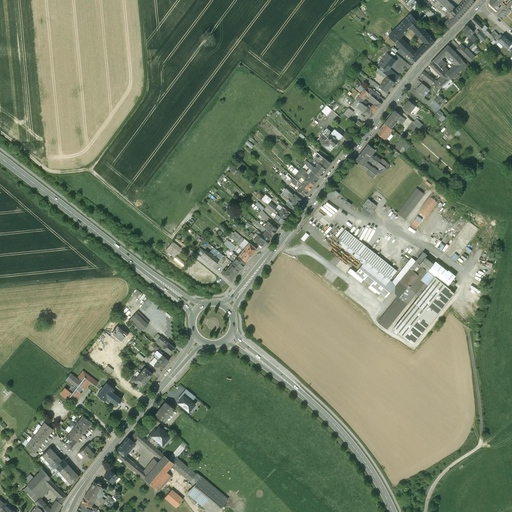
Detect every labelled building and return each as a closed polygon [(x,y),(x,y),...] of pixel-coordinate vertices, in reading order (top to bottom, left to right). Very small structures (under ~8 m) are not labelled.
[(437,0),(441,3),(448,10),(459,20),(475,2),(472,0),(464,0),(456,10),(445,0),(437,0)] [(502,2),(499,0),(491,0),(489,3),(497,11),(500,8),(498,7),(502,2)] [(445,13),(448,10),(441,3),(437,7),(440,10),(442,10),(444,12),(443,13),(444,14),(445,13)] [(445,24),(450,29),(459,20),(448,10),(445,13),(451,18),(445,24)] [(425,44),(431,38),(417,21),(411,13),(404,20),(410,26),(425,44)] [(474,18),(471,21),(475,25),(479,28),(480,29),(481,29),(484,31),(487,28),(485,25),(483,26),(474,18)] [(410,26),(404,20),(393,31),(400,37),(410,26)] [(467,25),(462,31),(469,37),(471,39),(472,38),(470,36),(473,33),(474,32),(467,25)] [(419,58),(416,53),(400,37),(393,31),(389,36),(408,56),(406,58),(413,65),(415,62),(419,58)] [(495,38),(499,35),(494,31),(491,35),(487,31),(484,33),(492,41),(494,39),(495,38)] [(480,32),(479,33),(477,35),(483,41),(486,38),(480,32)] [(503,37),(499,41),(507,49),(511,43),(504,36),(503,37)] [(416,53),(419,58),(435,42),(431,38),(425,44),(416,53)] [(457,49),(459,47),(453,41),(450,43),(457,49)] [(442,51),(446,55),(452,62),(459,56),(448,45),(442,51)] [(459,47),(457,49),(467,59),(470,56),(465,50),(466,49),(461,45),(459,47)] [(383,72),(395,82),(399,77),(389,69),(396,61),(387,54),(379,64),(385,69),(383,72)] [(433,60),(437,64),(442,59),(443,58),(439,54),(433,60)] [(467,64),(459,56),(452,62),(456,65),(453,68),(457,73),(467,64)] [(457,73),(453,68),(449,71),(444,67),(446,65),(441,61),(442,60),(442,59),(437,64),(442,69),(443,70),(446,73),(451,79),(457,73)] [(433,60),(429,65),(442,77),(446,73),(443,70),(442,69),(437,64),(433,60)] [(379,86),(387,92),(389,90),(395,82),(383,72),(378,68),(376,71),(384,78),(385,76),(387,78),(379,86)] [(425,70),(421,75),(432,84),(436,81),(427,74),(427,72),(425,70)] [(439,89),(451,79),(446,73),(442,77),(434,85),(439,89)] [(422,84),(416,91),(424,98),(426,95),(428,93),(430,90),(422,84)] [(372,95),(369,93),(366,90),(364,89),(361,93),(359,95),(364,100),(367,95),(368,96),(367,98),(369,99),(372,95)] [(379,108),(382,104),(379,101),(378,101),(380,97),(379,96),(375,92),(371,90),(369,93),(372,95),(369,99),(375,105),(379,108)] [(434,100),(440,106),(444,101),(439,96),(434,100)] [(409,100),(403,107),(410,113),(416,106),(409,100)] [(364,114),(368,108),(365,105),(362,103),(361,102),(357,108),(361,111),(361,112),(364,114)] [(326,105),(321,111),(326,115),(332,110),(326,105)] [(375,113),(379,108),(375,105),(374,106),(373,106),(371,108),(370,106),(368,108),(375,113)] [(348,108),(344,113),(349,118),(353,112),(348,108)] [(370,118),(375,113),(368,108),(364,114),(370,118)] [(438,119),(442,115),(443,114),(439,110),(434,116),(438,119)] [(395,111),(385,123),(391,128),(398,120),(402,124),(405,120),(401,116),(395,111)] [(414,122),(420,128),(423,125),(417,119),(414,122)] [(418,131),(420,128),(414,122),(413,122),(408,127),(412,130),(409,133),(411,135),(416,129),(418,131)] [(385,123),(378,132),(386,139),(391,133),(390,132),(392,129),(391,128),(385,123)] [(324,145),(331,151),(334,147),(343,136),(334,129),(332,132),(328,129),(318,141),(323,145),(324,145)] [(402,138),(398,143),(403,146),(407,142),(402,138)] [(363,150),(379,162),(381,160),(376,156),(373,156),(372,155),(376,150),(368,144),(363,150)] [(363,150),(356,160),(363,165),(366,163),(369,159),(376,165),(379,162),(363,150)] [(327,169),(331,163),(325,158),(322,161),(321,160),(319,158),(322,155),(319,153),(314,159),(319,163),(327,169)] [(305,164),(307,166),(308,167),(312,170),(314,168),(312,167),(313,167),(306,161),(304,163),(305,164)] [(387,162),(385,163),(383,166),(379,162),(376,165),(380,168),(380,170),(378,171),(382,174),(390,166),(389,165),(389,164),(387,162)] [(320,177),(327,169),(319,163),(316,168),(315,167),(314,168),(312,170),(313,171),(320,177)] [(373,178),(378,172),(373,169),(366,163),(363,165),(369,170),(367,173),(373,178)] [(314,184),(320,177),(313,171),(309,176),(308,174),(306,173),(304,176),(314,184)] [(309,191),(314,184),(304,176),(303,175),(300,178),(299,178),(297,181),(298,182),(309,191)] [(291,182),(292,180),(291,178),(290,179),(287,176),(287,177),(284,180),(288,184),(291,182)] [(303,198),(309,191),(298,182),(296,185),(298,186),(300,187),(296,191),(303,198)] [(398,213),(398,214),(405,219),(423,194),(423,195),(424,194),(417,189),(398,213)] [(290,198),(298,204),(302,199),(295,193),(292,196),(290,194),(288,196),(290,198)] [(262,199),(268,204),(269,202),(272,199),(266,194),(262,199)] [(439,199),(433,194),(412,224),(418,228),(439,199)] [(298,204),(290,198),(288,196),(286,198),(289,201),(286,204),(294,210),(298,204)] [(368,199),(363,206),(364,207),(362,210),(369,215),(377,206),(368,199)] [(278,212),(286,219),(291,213),(283,207),(282,208),(280,211),(278,212)] [(274,218),(282,224),(286,219),(278,212),(275,209),(273,211),(277,215),(275,217),(274,218)] [(269,217),(262,211),(261,210),(258,214),(266,221),(269,217)] [(440,215),(434,210),(419,229),(426,234),(440,215)] [(310,217),(301,229),(306,232),(309,235),(351,268),(348,272),(361,282),(364,279),(371,284),(368,288),(376,293),(376,292),(379,294),(381,292),(386,297),(392,290),(399,296),(378,322),(387,329),(415,294),(419,297),(394,328),(414,344),(455,293),(451,290),(456,284),(452,281),(456,276),(448,270),(448,271),(424,252),(416,261),(412,258),(409,261),(405,257),(402,260),(407,264),(390,284),(388,283),(397,271),(333,220),(326,229),(310,217)] [(265,228),(273,235),(280,227),(270,218),(264,225),(263,227),(265,228)] [(368,225),(362,238),(368,241),(373,232),(375,233),(377,229),(373,227),(368,225)] [(269,240),(273,235),(265,228),(264,230),(265,231),(262,234),(269,240)] [(230,237),(238,244),(244,238),(235,231),(233,233),(230,237)] [(309,235),(306,232),(301,239),(304,241),(309,235)] [(194,236),(201,241),(203,239),(196,233),(194,236)] [(265,244),(269,240),(262,234),(260,237),(258,239),(263,242),(265,244)] [(238,244),(240,246),(244,249),(249,243),(244,238),(238,244)] [(228,248),(231,251),(235,246),(230,241),(229,242),(227,240),(223,244),(228,248)] [(181,248),(173,242),(165,251),(173,257),(181,248)] [(243,250),(251,256),(257,249),(252,246),(249,243),(244,249),(243,250)] [(448,244),(444,250),(449,253),(453,247),(448,244)] [(209,253),(219,260),(223,255),(216,250),(214,248),(213,247),(209,253)] [(196,253),(200,257),(204,252),(200,248),(196,253)] [(245,263),(251,256),(243,250),(239,254),(237,256),(245,263)] [(200,257),(214,268),(217,263),(219,260),(209,253),(208,254),(205,251),(204,252),(200,257)] [(239,269),(245,263),(237,256),(233,253),(230,257),(234,260),(232,263),(239,269)] [(182,263),(176,257),(173,260),(183,268),(186,264),(183,262),(182,263)] [(230,281),(239,269),(232,263),(226,269),(225,268),(221,273),(230,281)] [(145,311),(153,301),(148,297),(141,307),(145,311)] [(145,318),(138,311),(129,320),(136,327),(139,330),(141,332),(149,323),(145,318)] [(175,319),(165,311),(163,313),(167,317),(172,320),(173,321),(175,319)] [(162,348),(167,342),(160,336),(156,341),(155,342),(162,348)] [(167,342),(162,348),(170,354),(174,348),(167,342)] [(153,355),(158,360),(162,355),(157,351),(153,355)] [(138,353),(135,356),(142,361),(144,358),(138,353)] [(158,360),(164,366),(169,360),(162,355),(158,360)] [(164,366),(158,360),(153,366),(160,372),(164,366)] [(107,365),(103,371),(109,376),(113,370),(107,365)] [(152,374),(144,367),(141,371),(140,373),(147,380),(152,374)] [(65,388),(61,393),(69,400),(71,397),(75,401),(81,393),(80,392),(83,388),(84,389),(90,381),(96,385),(98,382),(83,371),(78,377),(80,378),(79,379),(71,373),(66,379),(74,385),(73,387),(72,385),(68,390),(65,388)] [(147,380),(140,373),(136,377),(134,376),(130,381),(140,388),(141,386),(142,386),(147,380)] [(114,389),(106,383),(103,388),(101,386),(99,389),(101,390),(97,395),(104,401),(106,398),(109,400),(109,401),(110,400),(112,402),(112,403),(113,403),(116,405),(116,406),(116,405),(117,403),(119,404),(121,402),(119,401),(120,399),(121,399),(120,399),(117,397),(118,396),(117,396),(114,394),(115,394),(114,394),(111,392),(114,389)] [(186,389),(178,399),(180,400),(182,398),(180,396),(182,394),(191,402),(196,397),(186,389)] [(180,400),(178,403),(189,412),(195,405),(191,402),(182,394),(180,396),(182,398),(180,400)] [(175,410),(165,402),(155,414),(164,422),(175,410)] [(82,415),(79,419),(88,426),(91,422),(82,415)] [(79,419),(76,424),(85,431),(88,426),(79,419)] [(44,422),(41,426),(50,433),(53,429),(44,422)] [(76,424),(72,429),(81,436),(85,431),(76,424)] [(41,426),(38,430),(47,437),(50,433),(41,426)] [(152,432),(150,435),(162,446),(167,440),(165,439),(168,435),(159,427),(154,433),(152,432)] [(69,433),(78,440),(81,436),(72,429),(69,433)] [(38,430),(35,434),(43,441),(47,437),(38,430)] [(137,439),(161,459),(164,455),(136,431),(132,435),(130,439),(134,442),(137,439)] [(78,440),(69,433),(66,437),(75,444),(78,440)] [(35,434),(32,438),(40,445),(43,441),(35,434)] [(130,439),(128,437),(117,450),(119,452),(116,455),(123,461),(127,457),(125,456),(135,443),(134,442),(130,439)] [(32,438),(28,442),(37,449),(40,445),(32,438)] [(37,449),(28,442),(25,446),(31,451),(34,453),(37,449)] [(81,457),(90,450),(86,446),(78,453),(81,457)] [(42,455),(45,459),(54,452),(50,448),(42,455)] [(94,455),(90,450),(81,457),(86,462),(94,455)] [(45,459),(49,464),(58,456),(54,452),(45,459)] [(161,459),(158,463),(144,479),(158,491),(171,476),(165,471),(170,465),(173,463),(164,455),(161,459)] [(55,467),(62,461),(62,460),(58,456),(49,464),(53,468),(55,467)] [(143,471),(127,457),(123,461),(144,479),(158,463),(153,459),(146,467),(146,468),(143,471)] [(196,474),(177,458),(173,463),(170,465),(194,485),(187,493),(209,511),(216,511),(228,499),(197,473),(196,474)] [(55,467),(59,471),(67,464),(63,459),(62,460),(62,461),(55,467)] [(59,471),(63,476),(71,468),(67,464),(59,471)] [(63,476),(67,480),(75,473),(71,468),(63,476)] [(118,477),(110,469),(104,477),(112,484),(118,477)] [(57,500),(61,504),(66,496),(49,479),(50,478),(42,470),(27,485),(35,492),(35,493),(45,483),(50,488),(59,497),(57,500)] [(79,477),(75,473),(67,480),(71,484),(79,477)] [(121,479),(118,477),(112,484),(113,485),(115,486),(121,479)] [(96,483),(94,482),(89,489),(98,495),(100,496),(105,499),(107,496),(106,496),(102,494),(106,489),(102,486),(102,487),(100,486),(101,484),(101,483),(98,481),(97,482),(96,483)] [(40,498),(50,488),(45,483),(35,493),(40,498)] [(30,497),(35,492),(27,485),(23,490),(30,497)] [(98,495),(89,489),(84,497),(93,502),(98,495)] [(183,500),(171,489),(164,497),(176,507),(183,500)] [(35,493),(35,492),(30,497),(36,504),(41,510),(46,505),(40,498),(35,493)] [(89,508),(93,502),(84,497),(81,503),(89,508)] [(41,510),(43,511),(55,511),(61,504),(57,500),(51,510),(46,505),(41,510)] [(6,503),(5,504),(4,503),(4,504),(0,507),(0,511),(14,511),(9,507),(9,506),(9,505),(7,503),(6,503)] [(80,511),(87,511),(89,508),(81,503),(77,510),(80,511)]
